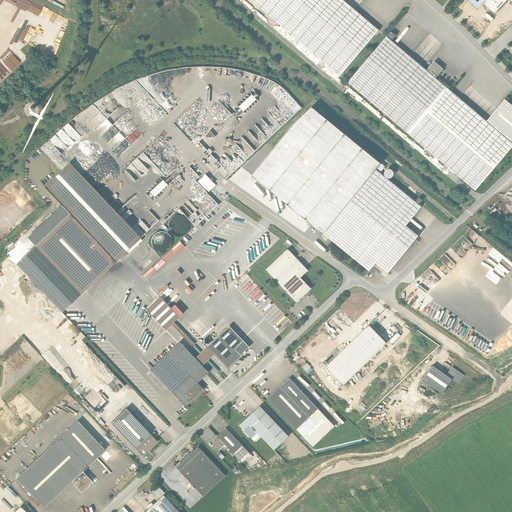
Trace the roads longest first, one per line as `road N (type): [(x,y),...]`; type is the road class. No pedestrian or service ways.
road 1 (unclassified): [(106,511),(355,277)]
road 2 (unknown): [(152,118),(200,76),(257,88),(264,100),(253,113),(202,146)]
road 3 (unclassified): [(381,296),(511,171)]
road 4 (unclassified): [(239,193),(355,277)]
